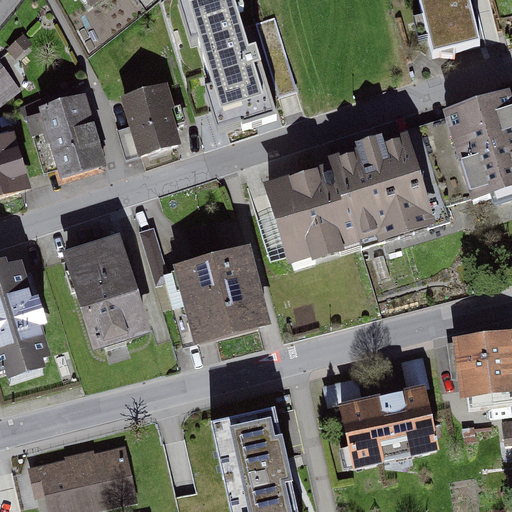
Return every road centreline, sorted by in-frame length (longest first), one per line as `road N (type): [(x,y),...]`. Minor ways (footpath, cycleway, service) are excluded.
road 1 (residential): [(511,69),(0,234)]
road 2 (residential): [(511,305),(0,439)]
road 3 (unknown): [(300,360),(333,511)]
